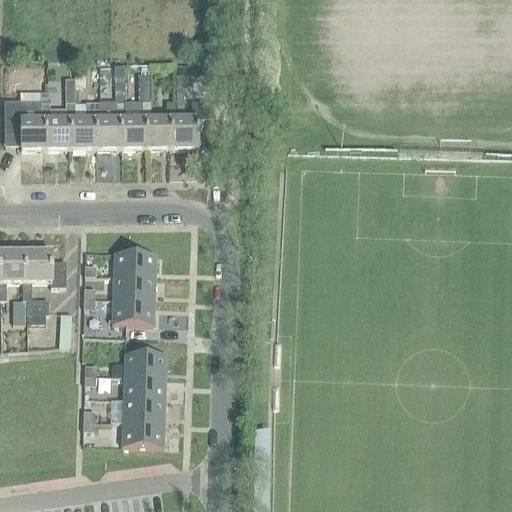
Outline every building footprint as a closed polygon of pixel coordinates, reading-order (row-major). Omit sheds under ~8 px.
[(176,93),(192,92),(192,70),(176,70),(176,93)] [(196,73),(196,81),(215,82),(215,74),(196,73)] [(149,81),(140,81),(140,107),(149,107),(149,81)] [(115,107),(124,107),(124,91),(115,91),(115,107)] [(175,123),(175,106),(165,106),(166,123),(150,123),(146,123),(146,154),(172,154),(171,123),(175,123)] [(197,124),(200,124),(200,106),(191,106),(191,123),(175,123),(171,123),(172,154),(197,154),(197,124)] [(211,106),(200,106),(200,124),(212,123),(211,106)] [(20,107),(4,107),(4,144),(19,144),(20,156),(45,155),(45,124),(49,124),(49,114),(49,108),(39,108),(39,112),(20,113),(20,107)] [(99,124),(99,107),(85,108),(85,124),(74,124),(70,124),(71,155),(96,155),(95,124),(99,124)] [(124,123),(124,107),(115,107),(115,124),(99,124),(95,124),(96,155),(121,154),(121,123),(124,123)] [(140,107),(124,107),(124,123),(121,123),(121,154),(146,154),(146,123),(150,123),(149,107),(140,107)] [(65,108),(65,114),(49,114),(49,124),(45,124),(45,155),(71,155),(70,124),(74,124),(74,108),(65,108)] [(0,304),(5,304),(5,288),(21,288),(25,288),(25,257),(0,256),(0,304)] [(44,320),(47,320),(47,305),(31,305),(30,288),(50,287),(50,293),(65,293),(65,267),(51,267),(50,256),(25,257),(25,288),(21,288),(21,304),(25,304),(25,320),(26,320),(44,320)] [(113,282),(154,284),(155,260),(114,258),(113,282)] [(85,271),(85,281),(96,282),(96,271),(85,271)] [(154,284),(113,282),(112,305),(153,307),(154,284)] [(95,304),(95,294),(84,294),(84,304),(95,304)] [(83,314),(95,315),(95,304),(84,304),(83,314)] [(152,331),(153,307),(112,305),(111,329),(152,331)] [(12,330),(24,330),(24,320),(12,320),(12,330)] [(44,320),(26,320),(26,329),(44,329),(44,320)] [(124,358),(123,382),(165,384),(165,360),(124,358)] [(82,381),(93,381),(93,371),(82,371),(82,381)] [(93,381),(82,381),(81,391),(93,392),(93,381)] [(165,384),(123,382),(122,405),(164,407),(165,384)] [(164,407),(122,405),(121,428),(163,429),(164,407)] [(91,427),(92,417),(81,416),(80,427),(91,427)] [(91,427),(80,427),(80,437),(91,437),(91,427)] [(121,452),(162,453),(163,429),(121,428),(121,452)]
